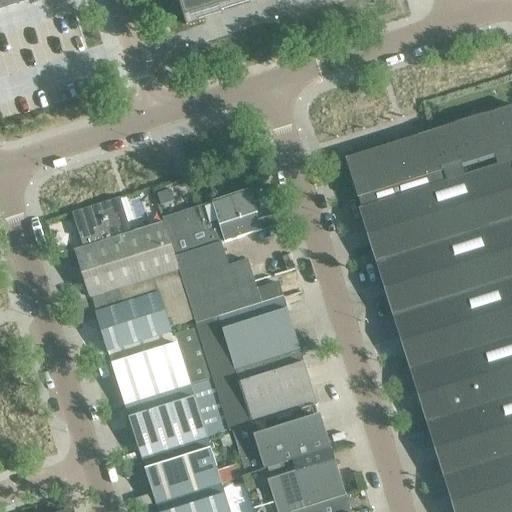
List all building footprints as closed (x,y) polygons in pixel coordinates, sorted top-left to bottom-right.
[(177,0),(185,23),(257,0),(177,0)] [(511,511),(511,109),(346,161),(456,511),(511,511)] [(217,216),(225,243),(261,231),(256,215),(258,214),(251,191),(213,203),(217,216)] [(73,214),(84,249),(133,234),(121,199),(73,214)] [(225,243),(217,216),(206,219),(202,207),(164,219),(165,224),(176,259),(222,244),(225,243)] [(133,234),(84,249),(77,252),(87,285),(67,291),(71,305),(179,271),(176,259),(165,224),(133,234)] [(197,326),(261,305),(257,291),(248,262),(246,253),(226,260),(222,244),(176,259),(179,271),(195,321),(197,326)] [(290,256),(279,260),(283,273),(295,269),(290,256)] [(98,321),(109,354),(170,334),(169,329),(195,321),(179,271),(71,305),(78,327),(98,321)] [(261,305),(283,298),(279,284),(257,291),(261,305)] [(212,380),(300,352),(283,298),(261,305),(197,326),(195,327),(212,380)] [(174,333),(170,334),(109,354),(125,407),(212,380),(195,327),(196,330),(175,337),(174,333)] [(231,432),(317,405),(300,352),(212,380),(229,433),(231,432)] [(212,380),(125,407),(142,460),(226,434),(210,381),(212,381),(228,433),(229,433),(212,380)] [(243,479),(331,451),(317,405),(231,432),(245,477),(243,478),(243,479)] [(243,479),(243,478),(234,481),(232,472),(229,473),(223,455),(231,452),(226,434),(142,460),(156,506),(243,479)] [(297,511),(345,497),(331,451),(243,479),(253,511),(297,511)] [(253,511),(243,479),(156,506),(157,511),(253,511)] [(350,511),(345,497),(297,511),(350,511)]
